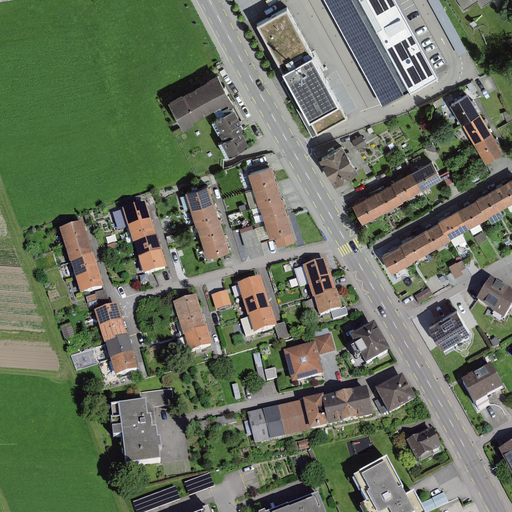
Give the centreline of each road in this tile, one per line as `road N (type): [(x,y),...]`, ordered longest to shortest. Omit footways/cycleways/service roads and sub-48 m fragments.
road 1 (residential): [(415,360),(373,380),(176,422),(174,455)]
road 2 (primary): [(210,0),(347,242)]
road 3 (residential): [(135,330),(130,306),(137,298),(347,242)]
road 4 (residential): [(395,325),(511,256)]
